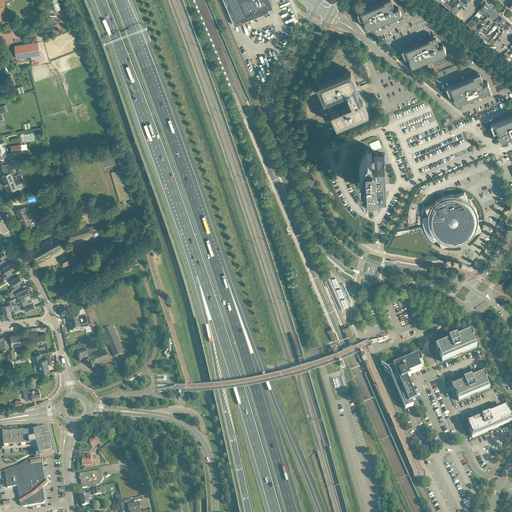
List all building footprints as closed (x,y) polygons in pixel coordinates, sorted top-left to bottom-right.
[(58,0),(49,0),(55,11),(62,8),(58,0)] [(223,0),(234,25),(269,11),(268,9),(272,7),(269,0),(223,0)] [(391,0),(386,0),(357,12),(360,20),(364,18),(365,21),(364,21),(367,28),(401,14),(398,7),(393,9),(391,7),(394,6),(391,0)] [(486,2),(477,11),(482,15),(484,12),(490,5),(486,2)] [(488,16),(494,9),(490,5),(484,12),(488,16)] [(492,19),(498,12),(494,9),(488,16),(492,19)] [(496,23),(502,16),(498,12),(492,19),(496,23)] [(500,26),(506,19),(502,16),(496,23),(500,26)] [(510,23),(506,19),(500,26),(505,30),(510,23)] [(435,35),(401,50),(404,57),(409,56),(410,58),(409,58),(412,66),(446,51),(443,44),(438,46),(435,44),(438,43),(435,35)] [(38,42),(15,46),(17,58),(40,54),(38,42)] [(351,70),(319,84),(325,97),(345,89),(351,103),(331,111),(337,125),(368,112),(362,98),(360,99),(354,85),(356,84),(351,70)] [(491,89),(487,81),(482,84),(480,82),(483,80),(480,73),(446,87),(449,95),(453,93),(455,95),(454,96),(457,103),(491,89)] [(511,115),(491,125),(494,132),(498,130),(499,133),(498,133),(501,141),(511,136),(511,115)] [(371,152),(367,149),(367,150),(366,150),(365,151),(365,152),(364,153),(363,154),(363,155),(362,158),(361,159),(361,160),(361,161),(360,163),(360,164),(360,165),(360,166),(360,167),(360,168),(359,169),(359,171),(360,173),(360,175),(360,176),(360,177),(360,178),(361,179),(361,181),(362,182),(362,183),(363,184),(363,185),(364,186),(365,188),(366,189),(367,191),(368,184),(376,184),(384,184),(386,184),(384,154),(374,154),(374,155),(371,155),(371,152)] [(21,160),(14,162),(7,163),(8,169),(16,168),(16,169),(19,168),(21,167),(21,168),(22,168),(21,160)] [(122,169),(111,172),(119,201),(131,198),(122,169)] [(21,173),(12,177),(11,173),(3,176),(6,185),(8,192),(11,191),(12,191),(12,190),(17,188),(15,182),(23,179),(21,173)] [(469,200),(467,199),(464,191),(457,194),(456,194),(454,194),(453,194),(452,194),(451,194),(450,194),(449,194),(448,195),(446,195),(445,195),(444,196),(443,196),(442,197),(441,197),(440,198),(439,198),(438,199),(437,200),(436,201),(434,202),(434,203),(433,204),(425,208),(428,215),(423,217),(423,218),(423,220),(423,221),(423,222),(423,224),(423,225),(423,226),(424,228),(424,229),(425,231),(426,233),(427,234),(427,235),(428,236),(429,237),(429,238),(430,239),(431,240),(432,241),(433,242),(438,239),(442,247),(449,244),(451,244),(452,244),(454,244),(456,244),(458,243),(460,243),(461,243),(462,242),(464,241),(465,241),(467,240),(468,239),(469,238),(470,237),(471,236),(472,235),(473,234),(481,230),(478,223),(478,222),(478,221),(478,220),(478,219),(478,218),(478,217),(478,216),(477,214),(477,212),(476,211),(476,209),(475,208),(475,207),(474,206),(473,205),(472,203),(471,202),(470,201),(469,200)] [(30,195),(28,196),(21,198),(22,203),(29,201),(32,200),(32,198),(31,198),(30,195)] [(31,223),(25,207),(17,210),(20,220),(22,226),(25,225),(25,226),(26,225),(27,224),(29,229),(35,226),(33,222),(31,223)] [(94,235),(91,226),(86,227),(84,225),(66,230),(69,243),(94,235)] [(56,236),(40,245),(41,246),(33,251),(38,260),(62,247),(56,236)] [(62,267),(76,260),(72,252),(59,258),(62,267)] [(4,279),(13,273),(11,270),(14,268),(10,262),(2,268),(5,273),(2,275),(4,279)] [(22,280),(18,275),(10,280),(11,283),(11,287),(10,288),(12,291),(21,286),(20,286),(18,283),(22,280)] [(20,297),(16,299),(17,303),(27,299),(25,295),(29,294),(27,288),(17,291),(20,297)] [(9,309),(12,308),(13,310),(11,299),(7,300),(8,304),(2,305),(2,306),(0,306),(0,311),(2,311),(3,315),(10,314),(9,309)] [(27,299),(17,303),(19,306),(20,306),(24,307),(25,311),(35,307),(32,301),(28,302),(27,299)] [(70,322),(72,331),(91,326),(89,317),(83,319),(84,324),(80,325),(78,320),(70,322)] [(350,325),(343,328),(352,350),(359,347),(350,325)] [(103,330),(114,357),(124,354),(112,326),(103,330)] [(333,328),(331,329),(327,330),(333,344),(339,341),(333,328)] [(44,334),(37,335),(36,332),(25,334),(27,340),(35,338),(38,347),(47,345),(44,334)] [(20,343),(19,338),(18,334),(10,335),(11,346),(16,345),(15,344),(20,343)] [(476,348),(473,341),(473,340),(474,339),(471,334),(457,340),(457,339),(457,338),(448,342),(449,342),(450,343),(435,349),(438,355),(439,354),(442,362),(476,348)] [(8,348),(7,339),(3,340),(3,336),(0,336),(0,345),(1,345),(1,349),(8,348)] [(91,356),(88,349),(77,353),(80,361),(88,358),(93,369),(110,363),(105,350),(91,356)] [(48,369),(46,358),(41,360),(40,354),(32,356),(34,362),(37,361),(39,371),(43,370),(43,371),(44,370),(48,369)] [(422,363),(419,355),(384,370),(391,376),(405,409),(413,406),(412,403),(417,401),(410,385),(413,386),(413,385),(410,385),(407,379),(411,377),(409,375),(421,370),(419,365),(422,363)] [(459,401),(473,396),(489,389),(486,381),(487,380),(485,374),(472,379),(472,378),(463,382),(464,383),(452,388),(454,394),(455,393),(459,401)] [(31,385),(22,387),(25,400),(31,398),(31,399),(40,397),(39,390),(34,391),(34,389),(32,389),(31,385)] [(495,429),(511,421),(511,418),(510,414),(509,414),(509,413),(507,408),(467,424),(470,430),(470,429),(471,431),(470,431),(473,438),(488,432),(488,431),(490,430),(491,432),(493,431),(492,429),(494,428),(495,429)] [(28,432),(3,433),(4,447),(4,455),(34,453),(35,456),(35,459),(40,458),(52,455),(54,455),(47,430),(29,434),(28,432)] [(96,462),(96,456),(87,456),(87,459),(82,460),(83,467),(92,466),(92,462),(96,462)] [(45,481),(42,463),(41,463),(40,459),(33,460),(28,461),(19,466),(5,471),(4,471),(7,488),(17,486),(20,504),(21,505),(21,506),(22,506),(22,507),(23,507),(24,507),(42,504),(43,504),(43,503),(44,503),(45,502),(45,501),(45,500),(43,488),(48,484),(45,481)] [(104,479),(102,470),(79,474),(82,489),(88,488),(89,488),(96,487),(96,486),(99,485),(104,479)] [(94,507),(92,499),(91,496),(81,498),(82,507),(87,506),(88,509),(94,507)] [(131,499),(129,500),(122,502),(122,503),(120,504),(121,508),(128,506),(129,511),(140,511),(138,504),(132,505),(131,499)]
